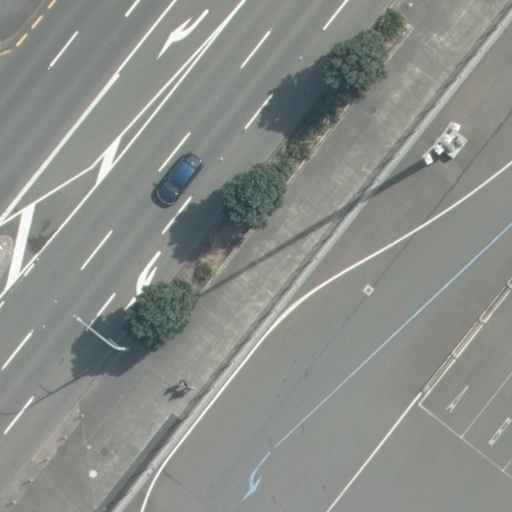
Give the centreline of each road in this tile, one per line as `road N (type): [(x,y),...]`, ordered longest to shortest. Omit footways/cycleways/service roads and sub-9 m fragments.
road 1 (primary): [(315,0),(0,403)]
road 2 (primary): [(211,0),(84,155),(55,174),(0,177)]
road 3 (primary): [(0,130),(103,0)]
